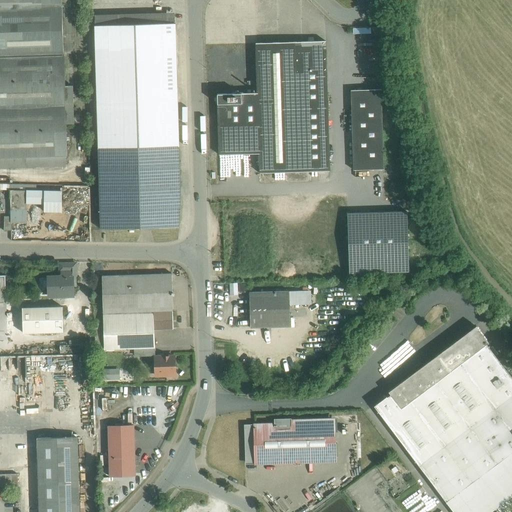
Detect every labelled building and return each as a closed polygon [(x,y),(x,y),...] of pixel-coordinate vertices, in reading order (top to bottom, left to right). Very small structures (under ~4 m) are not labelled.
[(61,0),(0,0),(0,157),(65,155),(66,155),(65,124),(64,86),(61,0)] [(175,23),(95,25),(101,229),(180,227),(181,204),(179,146),(175,23)] [(257,93),(217,94),(219,155),(259,154),(260,173),(330,171),(326,41),(256,43),(257,93)] [(361,79),(376,78),(376,67),(361,67),(361,79)] [(73,86),(64,86),(65,124),(74,124),(73,86)] [(381,89),(351,90),(354,170),(384,169),(381,89)] [(65,155),(0,157),(0,167),(65,165),(65,155)] [(62,191),(10,190),(11,210),(27,210),(27,203),(44,204),(44,211),(62,212),(62,191)] [(27,210),(11,210),(11,216),(11,222),(27,223),(27,210)] [(349,273),(410,271),(408,210),(348,212),(349,273)] [(172,274),(102,276),(103,313),(153,311),(173,310),(172,274)] [(73,277),(49,277),(49,296),(73,296),(73,277)] [(289,291),(249,292),(250,327),(290,326),(289,291)] [(62,307),(22,308),(23,333),(63,332),(62,307)] [(153,311),(103,313),(104,349),(155,348),(153,311)] [(476,326),(388,392),(391,395),(387,397),(387,396),(374,406),(420,467),(511,397),(511,378),(487,344),(489,343),(476,326)] [(174,356),(155,357),(156,375),(175,375),(174,356)] [(511,397),(420,467),(446,502),(511,452),(511,397)] [(334,422),(290,423),(290,419),(275,419),(275,424),(254,424),(254,425),(245,425),(247,463),(256,462),(256,458),(277,457),(277,464),(296,463),(296,457),(335,456),(334,422)] [(139,429),(113,430),(114,481),(140,480),(139,429)] [(83,511),(81,442),(41,443),(43,511),(83,511)] [(43,511),(42,454),(32,454),(33,511),(43,511)] [(0,486),(18,486),(18,472),(0,472),(0,486)]
